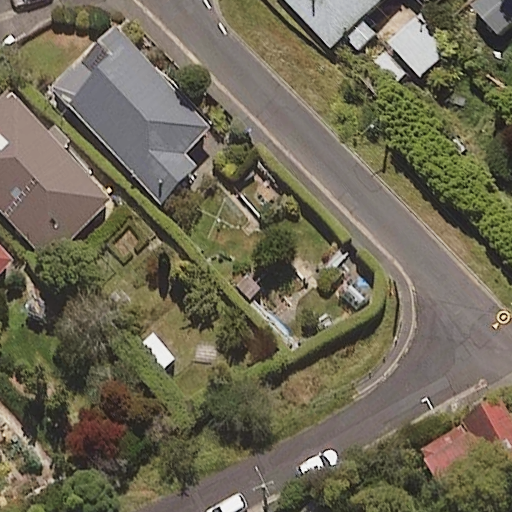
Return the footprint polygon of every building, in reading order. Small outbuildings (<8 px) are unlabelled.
[(293,0),(336,47),(387,0),(293,0)] [(511,23),(511,0),(480,0),(477,4),(502,32),(511,23)] [(453,50),(418,5),(386,30),(420,75),(453,50)] [(117,26),(51,88),(160,203),(226,140),(117,26)] [(13,90),(0,100),(0,210),(41,257),(108,197),(13,90)] [(0,282),(19,266),(0,244),(0,282)] [(490,511),(511,500),(511,421),(501,402),(417,448),(452,511),(490,511)]
